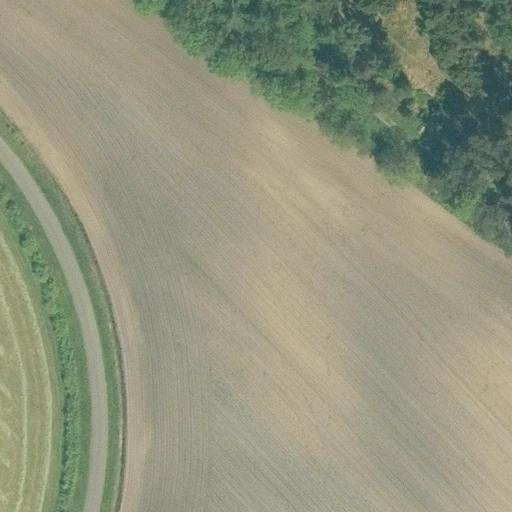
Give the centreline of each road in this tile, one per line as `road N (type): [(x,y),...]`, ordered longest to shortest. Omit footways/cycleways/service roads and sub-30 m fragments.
road 1 (track): [(511,242),(445,201),(417,152),(349,90),(187,0)]
road 2 (unclassified): [(87,511),(98,441),(87,318),(53,227),(0,147)]
